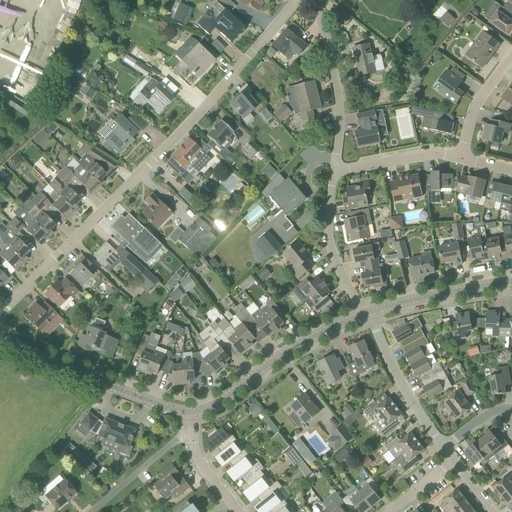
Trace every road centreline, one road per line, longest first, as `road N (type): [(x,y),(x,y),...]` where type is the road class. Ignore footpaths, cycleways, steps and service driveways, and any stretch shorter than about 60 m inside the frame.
road 1 (residential): [(0,314),(205,106),(297,0)]
road 2 (residential): [(0,337),(192,413)]
road 3 (residential): [(192,413),(361,315)]
road 4 (residential): [(334,172),(338,99),(317,0)]
road 5 (residential): [(442,448),(400,384),(369,312)]
road 6 (residential): [(361,315),(331,252),(326,223),(334,172)]
road 7 (residential): [(369,312),(511,281)]
road 8 (residential): [(460,158),(435,153),(334,172)]
